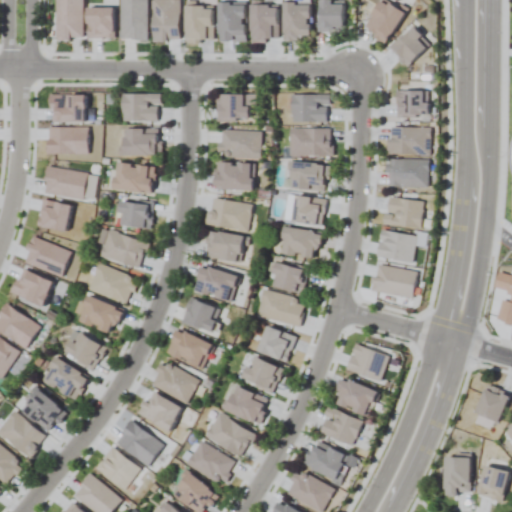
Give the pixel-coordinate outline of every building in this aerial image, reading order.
[(180,0),(152,0),(152,42),(180,42),(180,0)] [(344,33),(344,0),(319,0),(319,33),(344,33)] [(389,43),(402,10),(378,1),(366,33),(389,43)] [(218,42),(245,42),(245,4),(218,4),(218,42)] [(283,41),(309,41),(309,4),(283,4),(283,41)] [(250,6),(250,40),(278,40),(278,6),(250,6)] [(212,40),(212,8),(185,8),(185,40),(212,40)] [(391,49),(408,66),(429,45),(413,28),(391,49)] [(428,93),(399,93),(399,117),(428,117),(428,93)] [(122,95),(122,122),(159,122),(159,95),(122,95)] [(218,96),(218,121),(249,121),(249,96),(218,96)] [(328,96),(292,96),(292,123),(328,123),(328,96)] [(332,157),(332,129),(291,129),(291,157),(332,157)] [(430,155),(430,129),(388,129),(388,155),(430,155)] [(160,157),(160,130),(122,130),(122,157),(160,157)] [(262,132),(219,131),(218,158),(261,159),(262,132)] [(428,160),(387,161),(387,188),(428,187),(428,160)] [(156,169),(117,163),(113,189),(152,195),(156,169)] [(290,190),(326,192),(328,166),(291,163),(290,190)] [(254,165),(215,164),(215,190),(253,191),(254,165)] [(252,205),(212,198),(207,225),(248,232),(252,205)] [(115,224),(149,230),(153,205),(120,199),(115,224)] [(424,201),(387,199),(385,226),(422,229),(424,201)] [(321,233),(283,228),(280,255),(317,260),(321,233)] [(141,269),(149,242),(108,231),(101,258),(141,269)] [(241,264),(246,238),(210,231),(205,257),(241,264)] [(308,270),(277,260),(269,286),(300,296),(308,270)] [(137,277),(98,264),(89,290),(128,303),(137,277)] [(231,303),(238,277),(201,266),(193,292),(231,303)] [(265,290),(257,316),(299,328),(306,302),(265,290)] [(80,324),(115,332),(120,307),(85,299),(80,324)] [(183,324),(211,334),(219,310),(191,300),(183,324)] [(64,351),(91,369),(105,347),(78,329),(64,351)] [(166,356),(203,370),(212,345),(175,331),(166,356)] [(270,395),(284,374),(255,355),(241,377),(270,395)] [(42,384),(77,400),(88,375),(54,359),(42,384)] [(150,385),(187,405),(200,381),(163,362),(150,385)] [(332,404),(367,416),(376,390),(341,378),(332,404)] [(497,424),(511,396),(488,385),(474,412),(497,424)] [(225,410),(259,426),(270,402),(237,386),(225,410)] [(21,410),(47,431),(63,411),(37,390),(21,410)] [(362,422),(329,407),(318,432),(352,446),(362,422)] [(0,433),(28,459),(46,439),(16,412),(0,429),(0,433)] [(242,459),(256,435),(220,413),(206,437),(242,459)] [(0,472),(10,480),(25,459),(0,440),(0,472)] [(187,465),(223,486),(236,463),(201,442),(187,465)] [(304,466),(336,480),(346,456),(315,442),(304,466)] [(470,494),(470,458),(444,458),(444,494),(470,494)] [(501,501),(508,472),(484,466),(477,495),(501,501)] [(334,487),(296,472),(286,497),(324,511),(334,487)] [(198,511),(205,511),(217,493),(186,474),(172,496),(198,511)] [(272,511),(297,511),(281,501),(272,511)]
